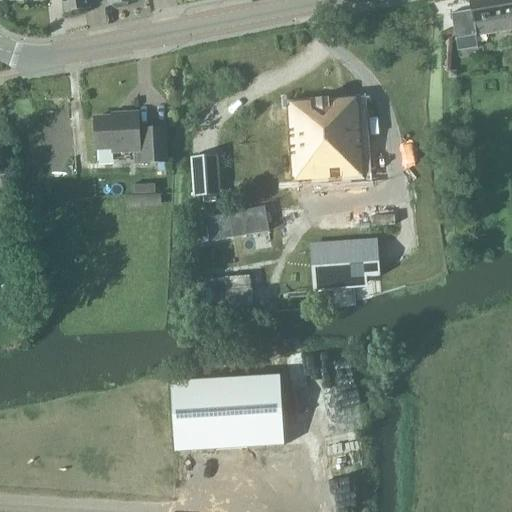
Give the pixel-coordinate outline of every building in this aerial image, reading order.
[(61,0),(63,13),(89,10),(87,0),(61,0)] [(471,12),(451,15),(456,41),(476,38),(511,31),(511,0),(485,0),(470,3),(471,12)] [(359,99),(287,104),(292,183),(312,181),(312,184),(364,181),(359,99)] [(112,155),(135,153),(135,165),(169,163),(167,128),(138,130),(137,112),(121,113),(121,117),(95,118),(97,150),(110,149),(112,155)] [(194,198),(221,197),(218,157),(191,159),(194,198)] [(155,185),(131,187),(131,196),(155,195),(155,185)] [(265,208),(206,219),(210,243),(270,232),(265,208)] [(366,279),(379,278),(377,240),(351,242),(353,279),(366,279)] [(316,247),(318,264),(347,262),(346,245),(316,247)] [(317,290),(332,289),(331,267),(316,268),(317,290)] [(252,307),(250,277),(225,279),(225,280),(213,281),(212,274),(198,275),(201,309),(216,308),(215,305),(227,304),(228,309),(252,307)] [(284,447),(280,377),(171,384),(175,453),(284,447)] [(248,456),(249,499),(289,498),(287,454),(248,456)]
